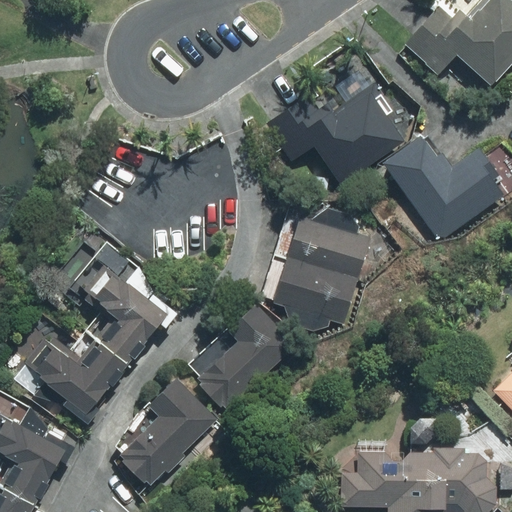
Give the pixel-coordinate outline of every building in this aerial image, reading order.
[(488,88),(511,62),(511,0),(480,0),(465,17),(460,12),(452,20),(440,9),(406,45),(439,77),(457,58),(488,88)] [(336,188),(400,145),(383,118),(390,113),(373,86),(332,114),(325,104),(315,111),(307,100),(271,124),(297,162),(312,152),(336,188)] [(417,135),(376,168),(437,246),(503,195),(494,184),(497,181),(472,149),(445,170),(417,135)] [(371,238),(296,216),(270,304),(285,308),(285,310),(285,311),(286,313),(286,315),(287,316),(288,318),(289,319),(290,321),(291,322),(292,323),(294,325),(295,326),(296,327),(298,328),(299,328),(301,329),(303,330),(304,330),(306,331),(308,331),(310,331),(311,331),(313,331),(315,331),(317,331),(318,330),(320,330),(322,329),(323,328),(325,327),(326,326),(328,325),(329,324),(330,323),(332,322),(345,325),(371,238)] [(171,318),(146,298),(156,285),(91,233),(61,270),(86,290),(78,300),(105,322),(73,362),(41,337),(17,368),(87,423),(171,318)] [(207,367),(191,382),(223,415),(292,348),(251,306),(198,358),(207,367)] [(511,351),(511,372),(492,393),(511,412),(511,351)] [(141,493),(219,427),(178,379),(144,408),(157,423),(114,461),(141,493)] [(0,511),(36,511),(71,448),(45,433),(49,424),(23,410),(14,426),(0,418),(0,511)] [(338,510),(385,511),(490,511),(491,511),(491,510),(492,509),(492,508),(493,507),(493,505),(494,504),(494,503),(494,502),(494,500),(495,499),(495,498),(495,497),(494,495),(494,494),(494,493),(494,491),(493,490),(493,489),(492,488),(492,487),(491,486),(491,484),(490,483),(489,482),(488,481),(487,480),(486,480),(485,479),(486,453),(339,450),(338,510)] [(511,466),(499,465),(497,492),(511,493),(511,466)]
